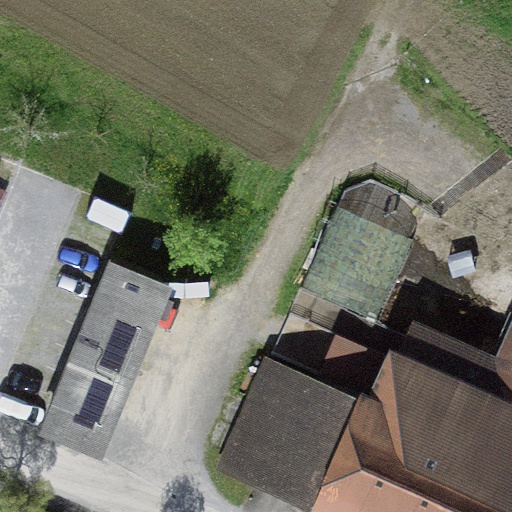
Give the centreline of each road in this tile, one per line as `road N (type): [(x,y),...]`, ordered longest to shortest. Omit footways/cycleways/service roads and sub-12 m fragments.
road 1 (track): [(402,0),(184,455),(201,511)]
road 2 (track): [(359,90),(511,216)]
road 3 (track): [(132,511),(0,465)]
